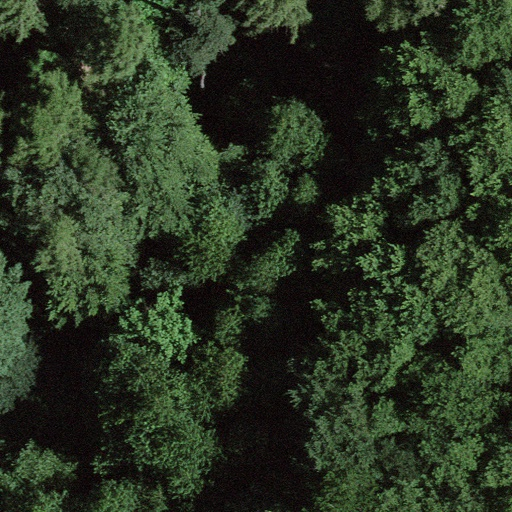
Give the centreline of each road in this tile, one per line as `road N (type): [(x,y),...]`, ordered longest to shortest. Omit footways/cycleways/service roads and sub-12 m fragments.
road 1 (track): [(284,511),(345,395),(361,207),(267,32),(207,0)]
road 2 (track): [(408,0),(361,207)]
